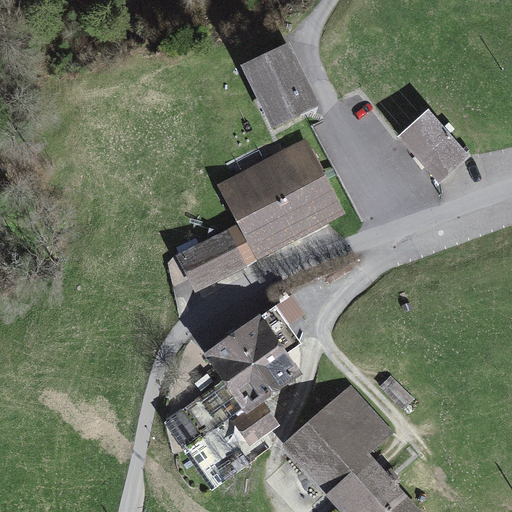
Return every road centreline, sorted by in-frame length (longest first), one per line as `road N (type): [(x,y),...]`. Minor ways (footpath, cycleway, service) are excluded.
road 1 (unclassified): [(511,187),(304,258),(187,321),(160,363),(130,511)]
road 2 (track): [(444,210),(323,62),(316,28),(326,0)]
